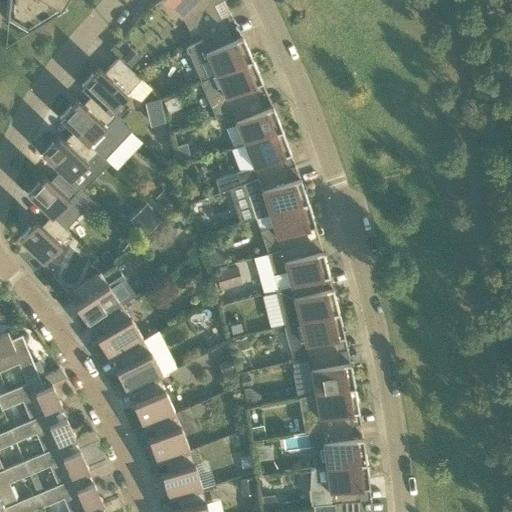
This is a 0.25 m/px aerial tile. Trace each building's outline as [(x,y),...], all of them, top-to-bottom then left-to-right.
[(7,0),(6,16),(8,16),(26,27),(27,29),(68,3),(63,0),(62,0),(7,0)] [(201,42),(227,29),(215,6),(224,0),(223,0),(164,0),(181,16),(187,10),(203,41),(201,42)] [(216,76),(253,60),(243,37),(233,41),(227,29),(201,42),(216,76)] [(111,113),(127,96),(140,102),(152,90),(119,59),(105,74),(99,68),(82,87),(92,96),(111,113)] [(231,110),(258,99),(253,87),(263,83),(253,60),(216,76),(222,88),(209,99),(216,116),(231,110)] [(60,119),(74,132),(75,132),(89,145),(90,145),(106,127),(116,117),(111,113),(92,96),(83,106),(78,100),(60,119)] [(160,99),(147,103),(152,124),(166,121),(160,99)] [(258,99),(231,110),(245,145),(282,130),(273,107),(263,111),(258,99)] [(258,179),(286,170),(281,157),(291,153),(282,130),(245,145),(258,179)] [(42,155),(60,172),(60,171),(71,181),(72,181),(88,163),(98,152),(90,145),(89,145),(75,132),(74,132),(65,142),(60,136),(42,155)] [(255,219),(270,215),(308,202),(300,179),(290,182),(286,170),(258,179),(245,184),(244,184),(255,219)] [(28,195),(51,217),(63,227),(90,199),(80,189),(72,181),(71,181),(60,171),(60,172),(51,182),(45,177),(28,195)] [(220,193),(244,184),(245,184),(240,172),(216,181),(220,193)] [(166,193),(158,202),(166,210),(175,201),(166,193)] [(268,254),(309,241),(305,229),(316,226),(308,202),(270,215),(274,227),(262,231),(268,254)] [(151,207),(135,222),(147,235),(162,218),(151,207)] [(71,234),(63,227),(51,217),(42,227),(37,221),(19,240),(44,263),(62,245),(61,245),(71,234)] [(291,286),(319,279),(330,276),(323,251),(313,254),(309,241),(268,254),(273,276),(287,273),(291,286)] [(220,291),(243,285),(238,266),(215,273),(220,291)] [(90,328),(96,324),(96,323),(122,306),(109,285),(108,285),(100,273),(74,291),(82,302),(76,307),(90,328)] [(300,322),(339,312),(333,288),(322,291),(319,279),(291,286),(275,290),(284,325),(300,322)] [(116,356),(143,340),(131,318),(131,319),(122,306),(123,306),(122,306),(96,323),(96,324),(103,335),(97,338),(110,360),(116,356)] [(309,358),(337,352),(334,339),(345,337),(339,312),(300,322),(309,358)] [(8,332),(0,335),(0,372),(19,364),(27,384),(40,379),(22,335),(11,340),(8,332)] [(135,389),(163,375),(151,353),(143,341),(144,340),(143,340),(116,356),(122,368),(116,371),(128,393),(135,390),(135,389)] [(315,394),(355,387),(350,363),(340,365),(337,352),(309,358),(292,362),(298,397),(315,394)] [(159,378),(163,376),(163,375),(135,389),(135,390),(141,401),(134,404),(144,428),(151,425),(150,424),(175,414),(165,391),(159,378)] [(23,401),(30,420),(31,421),(54,411),(54,412),(63,409),(53,386),(45,389),(40,379),(27,384),(0,395),(0,406),(2,410),(23,401)] [(322,431),(351,426),(349,414),(359,412),(355,387),(315,394),(322,431)] [(30,420),(10,429),(16,442),(36,434),(44,453),(44,454),(68,444),(76,441),(67,418),(58,422),(54,412),(54,411),(31,421),(30,420)] [(164,460),(189,451),(181,427),(175,414),(150,424),(151,425),(155,437),(149,439),(157,463),(164,460)] [(327,468),(366,463),(363,438),(353,439),(351,426),(322,431),(327,467),(327,468)] [(0,472),(4,471),(4,470),(0,460),(0,449),(16,442),(10,429),(0,433),(0,472)] [(44,454),(44,453),(24,461),(30,475),(50,466),(58,485),(58,486),(81,476),(82,477),(90,473),(80,451),(72,454),(68,444),(44,454)] [(169,499),(176,497),(176,496),(202,489),(195,465),(194,465),(189,451),(190,451),(189,451),(164,460),(168,473),(162,474),(169,499)] [(0,510),(18,503),(17,502),(9,483),(30,475),(24,461),(4,470),(4,471),(0,472),(0,510)] [(331,503),(361,501),(359,489),(370,487),(366,463),(327,468),(327,467),(313,469),(315,487),(309,490),(311,507),(331,504),(331,503)] [(86,486),(82,477),(81,476),(58,486),(58,485),(38,494),(43,507),(64,499),(68,511),(86,511),(95,509),(104,506),(94,483),(86,486)] [(202,489),(176,496),(176,497),(179,509),(173,511),(208,511),(207,503),(206,503),(202,489)] [(0,511),(32,511),(43,507),(38,494),(17,502),(18,503),(0,510),(0,511)] [(331,503),(331,504),(334,504),(334,511),(361,511),(361,501),(331,503)]
